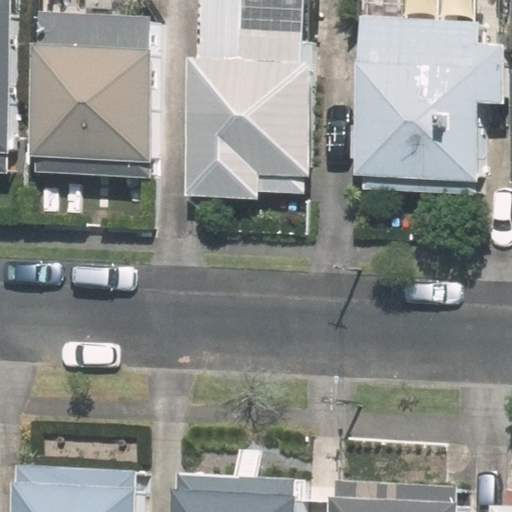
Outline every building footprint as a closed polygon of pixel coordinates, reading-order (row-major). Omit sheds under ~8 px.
[(324,70),(325,39),(264,36),(265,0),(222,0),(219,65),(212,65),(206,200),(278,204),(279,192),(320,194),(320,181),(328,181),(333,70),(324,70)] [(20,45),(22,11),(0,10),(0,169),(17,171),(19,152),(21,152),(27,45),(20,45)] [(167,57),(169,24),(57,19),(56,52),(52,52),(47,163),(52,163),(51,176),(162,181),(164,168),(167,168),(172,57),(167,57)] [(511,111),(511,52),(495,51),(496,32),(376,27),(368,180),(372,180),(371,195),(483,200),(484,187),(489,187),(492,112),(511,111)] [(148,491),(149,471),(33,466),(33,486),(28,486),(27,511),(148,511),(150,492),(148,491)] [(311,496),(311,478),(196,473),(196,491),(191,491),(190,511),(315,511),(316,496),(311,496)] [(359,500),(351,500),(350,511),(479,511),(480,489),(359,483),(359,500)]
